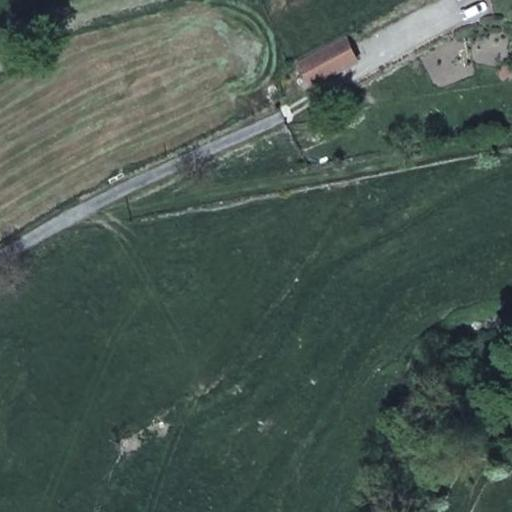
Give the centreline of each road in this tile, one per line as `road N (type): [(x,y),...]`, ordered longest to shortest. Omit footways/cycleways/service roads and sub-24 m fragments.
road 1 (unclassified): [(0,260),(475,4)]
road 2 (track): [(511,139),(60,222)]
